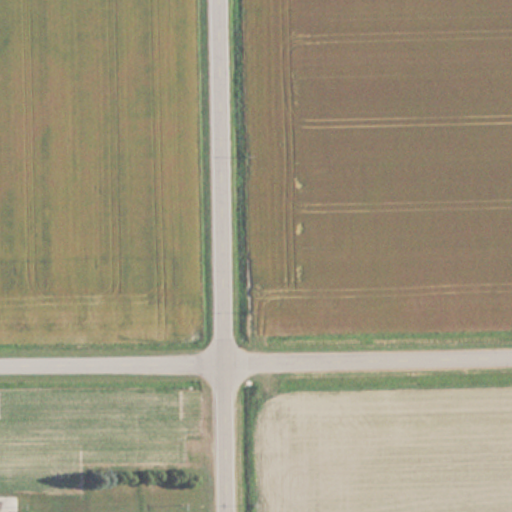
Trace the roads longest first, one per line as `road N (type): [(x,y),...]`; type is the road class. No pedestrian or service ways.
road 1 (secondary): [(228,511),(219,0)]
road 2 (residential): [(0,359),(511,350)]
